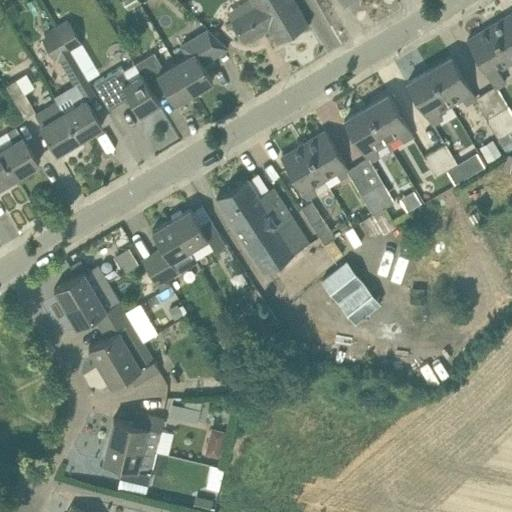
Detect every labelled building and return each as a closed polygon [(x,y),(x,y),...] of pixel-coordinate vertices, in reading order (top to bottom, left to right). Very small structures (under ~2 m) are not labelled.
[(123,0),(129,9),(141,3),(139,0),(123,0)] [(253,0),(256,5),(232,19),(244,40),(268,25),(277,41),(308,22),(295,0),(253,0)] [(511,12),(511,13),(490,26),(511,63),(511,62),(511,12)] [(56,24),(63,36),(71,48),(82,42),(68,17),(56,24)] [(88,78),(70,49),(71,48),(63,36),(56,24),(44,31),(46,35),(41,37),(54,58),(59,55),(76,85),(88,78)] [(467,39),(472,47),(492,81),(502,74),(500,70),(511,63),(490,26),(467,39)] [(188,54),(176,61),(194,91),(213,80),(202,62),(214,55),(201,32),(181,44),(188,54)] [(154,51),(135,62),(141,72),(142,72),(160,102),(154,91),(164,85),(175,102),(194,91),(176,61),(165,68),(154,51)] [(454,109),(476,96),(452,55),(429,68),(452,105),(454,109)] [(122,65),(94,82),(110,108),(130,96),(140,113),(160,102),(142,72),(141,72),(135,62),(124,69),(122,65)] [(442,117),(440,113),(452,105),(429,68),(407,81),(432,123),(442,117)] [(16,78),(7,84),(5,85),(24,116),(35,109),(16,78)] [(24,116),(5,85),(0,87),(0,100),(13,122),(24,116)] [(77,103),(64,111),(80,138),(102,124),(86,98),(85,98),(79,88),(71,93),(77,103)] [(389,92),(367,105),(388,142),(400,134),(403,140),(413,134),(389,92)] [(42,124),(58,151),(80,138),(64,111),(58,100),(36,113),(42,124)] [(511,135),(511,110),(508,104),(497,111),(510,133),(511,135)] [(344,119),(349,127),(369,160),(379,154),(376,149),(388,142),(367,105),(344,119)] [(511,135),(510,133),(497,111),(486,117),(507,152),(511,149),(511,135)] [(39,162),(34,153),(23,135),(22,136),(16,125),(7,130),(14,141),(1,148),(16,175),(39,162)] [(322,174),(325,180),(328,184),(351,171),(326,130),(304,143),(322,174)] [(489,161),(502,153),(492,138),(479,146),(489,161)] [(445,142),(435,149),(447,169),(457,162),(445,142)] [(281,156),(306,198),(316,192),(313,187),(325,180),(322,174),(304,143),(281,156)] [(0,184),(16,175),(1,148),(0,147),(0,184)] [(447,169),(435,149),(424,155),(436,175),(447,169)] [(511,153),(507,153),(503,168),(511,170),(511,153)] [(234,224),(279,195),(274,186),(259,195),(248,176),(217,196),(234,224)] [(372,187),(384,207),(395,200),(383,180),(372,187)] [(373,213),(384,207),(372,187),(361,193),(373,213)] [(264,270),(309,241),(279,195),(234,224),(264,270)] [(301,206),(312,223),(324,243),(335,236),(312,199),(301,206)] [(172,218),(196,259),(215,247),(215,249),(226,243),(211,218),(201,224),(191,206),(172,218)] [(142,259),(157,284),(197,260),(196,259),(172,218),(153,229),(163,246),(142,259)] [(115,254),(124,270),(138,263),(129,247),(115,254)] [(72,264),(78,273),(84,269),(87,268),(81,258),(72,264)] [(380,303),(358,276),(346,260),(345,260),(321,279),(355,322),(380,303)] [(54,287),(65,306),(95,288),(84,269),(78,273),(54,287)] [(424,303),(425,288),(411,286),(410,302),(424,303)] [(95,288),(65,306),(77,325),(94,315),(100,325),(125,310),(119,300),(106,307),(95,288)] [(127,309),(145,338),(159,330),(141,301),(127,309)] [(184,314),(177,303),(168,308),(175,319),(184,314)] [(125,310),(100,325),(106,335),(89,346),(100,365),(143,339),(125,310)] [(255,331),(271,337),(277,319),(261,313),(255,331)] [(143,339),(100,365),(112,384),(129,374),(135,384),(160,369),(143,339)] [(250,357),(233,366),(243,384),(260,374),(250,357)] [(171,403),(171,416),(200,417),(201,404),(171,403)] [(114,417),(108,438),(156,450),(164,417),(136,410),(133,421),(114,417)] [(213,441),(224,443),(228,425),(218,422),(213,441)] [(156,450),(108,438),(103,460),(123,465),(120,476),(149,483),(156,450)] [(219,456),(222,443),(209,440),(205,453),(219,456)] [(224,466),(212,464),(206,486),(219,489),(224,466)] [(211,511),(214,499),(196,495),(194,507),(211,511)] [(87,511),(72,503),(67,511),(87,511)]
